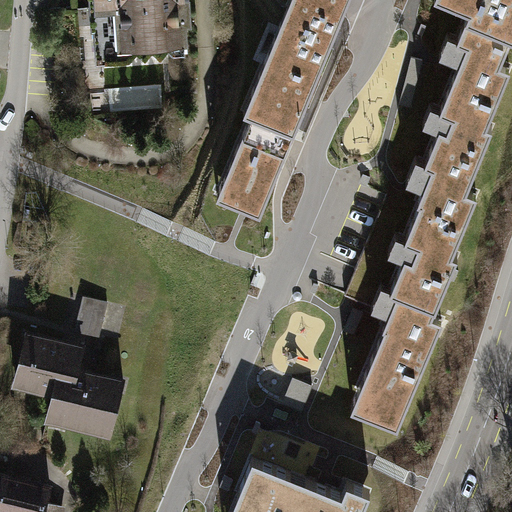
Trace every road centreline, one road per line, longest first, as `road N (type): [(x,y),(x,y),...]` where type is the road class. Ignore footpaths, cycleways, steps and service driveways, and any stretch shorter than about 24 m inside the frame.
road 1 (residential): [(386,0),(317,138),(318,173),(300,228),(205,450),(170,511)]
road 2 (secondary): [(450,511),(511,348)]
road 3 (residential): [(23,0),(11,142)]
